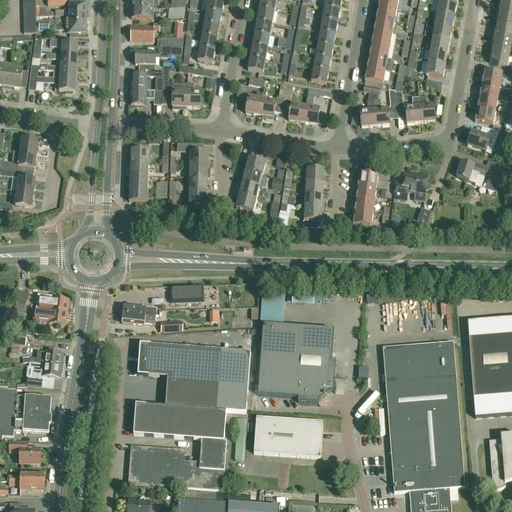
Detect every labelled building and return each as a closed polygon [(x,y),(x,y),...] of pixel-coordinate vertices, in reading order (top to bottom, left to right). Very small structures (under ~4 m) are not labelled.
[(63,0),(49,1),(48,1),(48,8),(68,8),(68,0),(63,0)] [(132,1),(132,10),(147,11),(146,12),(153,12),(153,11),(157,11),(158,1),(162,1),(145,0),(145,1),(132,1)] [(269,0),(261,0),(260,11),(275,14),(277,1),(269,0)] [(336,0),(326,0),(324,10),(339,13),(342,1),(336,0)] [(380,0),(379,7),(397,10),(398,0),(380,0)] [(410,8),(416,9),(418,1),(417,0),(409,0),(412,0),(410,8)] [(176,1),(175,10),(185,9),(186,5),(188,5),(188,1),(176,1)] [(209,1),(207,13),(222,16),(224,4),(209,1)] [(511,3),(500,1),(498,13),(511,16),(511,3)] [(457,5),(440,2),(437,14),(455,17),(457,5)] [(56,15),(56,18),(68,17),(71,17),(88,17),(88,7),(88,6),(81,6),(80,6),(71,6),(71,8),(71,11),(56,12),(56,15)] [(291,17),(297,18),(299,8),(293,7),(291,17)] [(379,7),(377,19),(394,23),(397,10),(379,7)] [(299,18),(305,20),(307,9),(301,8),(299,18)] [(147,11),(132,10),(132,20),(153,21),(153,12),(146,12),(147,11)] [(324,10),(322,23),(337,25),(339,13),(324,10)] [(275,14),(260,11),(258,23),(272,26),(275,14)] [(207,13),(205,26),(220,28),(222,16),(207,13)] [(511,16),(498,13),(495,26),(511,28),(511,16)] [(455,17),(437,14),(435,26),(452,29),(455,17)] [(88,27),(88,17),(71,17),(71,22),(67,22),(55,22),(55,27),(88,27)] [(297,18),(291,17),(289,26),(295,28),(297,18)] [(394,23),(377,19),(375,32),(392,35),(394,23)] [(258,23),(255,35),(270,38),(272,26),(258,23)] [(321,29),(318,29),(317,34),(320,34),(320,35),(335,38),(337,25),(322,23),(321,29)] [(154,26),(154,28),(132,27),(131,44),(154,44),(154,33),(160,33),(160,26),(154,26)] [(205,26),(203,38),(217,40),(220,28),(205,26)] [(435,26),(433,39),(450,42),(452,29),(435,26)] [(511,28),(495,26),(493,38),(510,41),(511,32),(511,28)] [(55,27),(56,33),(66,32),(70,32),(70,36),(88,36),(88,27),(55,27)] [(286,41),(293,42),(294,32),(288,31),(286,41)] [(375,32),(373,45),(390,48),(392,35),(375,32)] [(297,33),(295,43),(301,44),(303,34),(297,33)] [(255,35),(253,47),(268,50),(270,38),(255,35)] [(320,35),(318,47),(333,50),(335,38),(320,35)] [(276,48),(278,39),(272,37),(270,47),(276,48)] [(217,40),(203,38),(200,50),(215,53),(217,40)] [(510,41),(493,38),(491,51),(508,54),(510,41)] [(450,42),(433,39),(431,51),(448,54),(450,42)] [(158,49),(171,49),(176,49),(176,41),(158,42),(158,49)] [(293,42),(286,41),(285,51),(291,52),(293,42)] [(63,44),(63,42),(55,42),(50,42),(50,49),(62,50),(62,57),(78,58),(78,45),(63,44)] [(301,44),(295,43),(293,52),(299,54),(301,44)] [(390,48),(373,45),(370,57),(388,60),(390,48)] [(268,50),(253,47),(251,60),(266,62),(268,50)] [(333,50),(318,47),(315,59),(330,62),(333,50)] [(156,71),(156,67),(156,60),(156,59),(170,59),(171,57),(182,58),(183,49),(176,49),(171,49),(158,49),(158,55),(136,54),(136,67),(139,67),(145,67),(145,71),(156,71)] [(215,53),(200,50),(198,62),(213,65),(215,53)] [(431,51),(429,63),(446,67),(448,54),(431,51)] [(508,54),(491,51),(489,63),(506,66),(508,54)] [(47,56),(46,61),(61,62),(61,69),(77,70),(78,58),(62,57),(47,56)] [(284,56),(282,65),(288,67),(290,57),(284,56)] [(292,57),(290,67),(297,68),(298,58),(292,57)] [(370,57),(368,70),(386,73),(388,60),(370,57)] [(330,62),(315,59),(313,71),(328,74),(330,62)] [(266,62),(251,60),(249,72),(263,75),(266,62)] [(446,67),(429,63),(426,76),(443,80),(446,67)] [(297,68),(290,67),(289,77),(295,78),(297,68)] [(53,80),(68,81),(76,82),(77,70),(61,69),(47,68),(47,73),(54,73),(53,80)] [(0,69),(0,87),(3,88),(3,89),(8,90),(10,71),(0,69)] [(204,78),(205,72),(190,69),(188,76),(204,78)] [(386,73),(368,70),(366,82),(383,85),(386,73)] [(21,91),(23,73),(10,71),(8,90),(13,91),(13,89),(21,91)] [(163,80),(163,72),(156,72),(156,71),(150,71),(150,79),(156,79),(163,80)] [(328,74),(313,71),(311,84),(326,86),(328,74)] [(482,85),(500,89),(502,76),(485,73),(482,85)] [(132,77),(132,92),(147,92),(147,79),(147,77),(145,77),(139,77),(132,77)] [(28,92),(36,93),(38,79),(30,78),(28,92)] [(76,82),(68,81),(53,80),(44,79),(43,85),(55,85),(55,93),(66,93),(66,96),(73,96),(73,94),(78,94),(78,87),(76,87),(76,82)] [(265,87),(266,83),(250,80),(249,86),(265,89),(265,87)] [(210,86),(209,91),(214,92),(215,82),(207,81),(206,86),(210,86)] [(428,83),(426,82),(425,89),(440,92),(442,85),(428,83)] [(274,119),(275,114),(283,115),(285,102),(287,87),(281,86),(266,83),(265,87),(280,90),(279,93),(278,93),(276,103),(263,101),(260,117),(274,119)] [(181,93),(173,93),(173,109),(173,112),(180,112),(180,109),(187,109),(188,87),(188,86),(181,85),(181,93)] [(482,85),(480,98),(498,101),(500,89),(482,85)] [(188,86),(188,87),(187,109),(201,110),(202,94),(197,94),(194,91),(194,86),(188,86)] [(293,88),(287,87),(285,102),(291,104),(291,103),(290,103),(293,88)] [(364,94),(369,95),(379,97),(380,90),(365,88),(364,94)] [(308,97),(306,108),(303,124),(317,127),(320,111),(312,109),(314,98),(318,99),(319,93),(309,91),(308,97)] [(162,107),(163,93),(147,92),(132,92),(132,107),(146,107),(147,100),(154,100),(154,106),(162,107)] [(257,94),(256,100),(249,99),(246,115),(260,117),(263,101),(262,101),(263,96),(257,94)] [(292,106),(290,116),(290,122),(303,124),(306,108),(308,97),(307,97),(305,108),(292,106)] [(480,98),(478,111),(495,114),(498,101),(480,98)] [(434,107),(427,107),(426,99),(419,99),(419,100),(420,108),(421,124),(435,123),(434,107)] [(420,108),(419,100),(412,100),(413,108),(406,109),(407,125),(421,124),(420,108)] [(378,102),(374,102),(376,128),(390,127),(389,121),(398,121),(397,110),(397,104),(390,105),(390,108),(388,110),(380,111),(379,101),(378,102)] [(376,128),(374,102),(367,102),(368,112),(360,113),(362,129),(376,128)] [(495,114),(478,111),(475,123),(493,127),(495,114)] [(468,147),(486,153),(488,147),(493,148),(499,133),(487,131),(484,138),(472,134),(468,147)] [(21,154),(37,156),(38,143),(22,140),(21,154)] [(191,167),(208,168),(209,155),(201,155),(201,146),(185,146),(184,155),(191,155),(191,160),(191,167)] [(131,166),(149,166),(150,153),(132,152),(131,166)] [(21,154),(13,153),(10,173),(34,176),(35,170),(37,156),(21,154)] [(249,160),(246,173),(262,177),(263,177),(268,157),(256,154),(254,161),(249,160)] [(474,164),(473,167),(462,163),(457,179),(476,185),(475,187),(480,189),(482,188),(485,179),(483,177),(489,179),(488,182),(503,187),(507,176),(502,174),(505,168),(488,163),(486,168),(474,164)] [(149,166),(131,166),(131,178),(149,179),(149,166)] [(191,167),(190,180),(208,181),(208,180),(210,180),(211,173),(208,173),(208,168),(191,167)] [(33,182),(34,176),(10,173),(0,171),(0,178),(9,179),(10,179),(13,180),(11,193),(33,196),(35,182),(33,182)] [(307,171),(307,184),(324,185),(325,172),(307,171)] [(262,177),(246,173),(246,174),(244,173),(242,179),(244,179),(243,185),(259,189),(260,189),(263,177),(262,177)] [(361,175),(359,188),(376,190),(378,177),(361,175)] [(408,194),(425,196),(426,191),(428,191),(430,190),(430,186),(429,184),(427,183),(428,178),(413,176),(413,178),(404,177),(403,185),(396,184),(394,200),(407,202),(408,194)] [(149,179),(131,178),(131,191),(148,192),(149,179)] [(281,193),(282,189),(283,181),(277,180),(273,179),(271,191),(281,193)] [(208,181),(190,180),(190,193),(208,194),(208,181)] [(324,185),(307,184),(306,197),(324,198),(324,185)] [(243,185),(240,198),(257,202),(260,189),(259,189),(243,185)] [(376,190),(359,188),(357,201),(375,203),(376,190)] [(131,191),(130,204),(148,204),(148,192),(131,191)] [(11,193),(10,196),(17,197),(15,207),(32,210),(33,196),(11,193)] [(208,194),(190,193),(189,206),(207,206),(208,194)] [(306,197),(305,209),(323,210),(324,198),(306,197)] [(240,198),(237,208),(237,210),(254,215),(257,202),(240,198)] [(357,201),(356,213),(373,216),(375,203),(357,201)] [(272,204),(269,227),(277,228),(278,216),(280,205),(273,204),(272,204)] [(0,212),(10,213),(11,207),(0,205),(0,212)] [(323,210),(305,209),(304,222),(322,223),(323,210)] [(416,226),(427,229),(432,214),(422,210),(416,226)] [(373,216),(356,213),(354,226),(372,228),(373,216)] [(398,219),(391,219),(391,228),(399,228),(399,219),(398,219)] [(203,288),(171,289),(171,292),(172,305),(204,304),(203,292),(203,288)] [(18,306),(26,307),(26,303),(28,303),(29,294),(19,292),(18,306)] [(262,295),(262,325),(276,325),(276,324),(285,324),(285,295),(262,295)] [(293,295),(293,306),(315,306),(315,303),(322,303),(322,295),(293,295)] [(37,310),(37,311),(68,315),(70,303),(53,301),(52,301),(42,300),(40,311),(37,310)] [(146,309),(124,307),(123,316),(156,320),(157,311),(146,310),(146,309)] [(49,324),(66,327),(68,315),(37,311),(36,321),(50,323),(49,324)] [(210,324),(219,324),(219,312),(210,312),(210,324)] [(156,320),(123,316),(122,325),(144,327),(144,325),(155,327),(156,320)] [(161,335),(182,334),(183,323),(162,325),(161,335)] [(263,326),(258,397),(298,400),(298,404),(318,406),(319,403),(320,402),(325,402),(329,398),(329,394),(331,393),(334,393),(336,362),(332,362),(334,331),(263,326)] [(12,347),(26,349),(27,337),(13,335),(12,347)] [(505,490),(505,486),(511,483),(511,336),(469,340),(473,400),(511,397),(511,436),(501,438),(501,443),(489,444),(493,494),(505,490)] [(454,344),(405,348),(383,350),(388,418),(394,495),(409,494),(410,511),(450,511),(449,491),(465,490),(457,391),(454,344)] [(134,437),(201,442),(224,444),(226,414),(246,415),(250,354),(140,347),(138,377),(168,380),(166,409),(136,407),(134,437)] [(30,365),(34,365),(61,368),(63,356),(46,353),(45,354),(37,353),(36,360),(31,360),(30,365)] [(30,365),(30,366),(29,366),(29,369),(34,369),(33,380),(28,379),(27,389),(42,391),(43,379),(59,381),(61,368),(34,365),(30,365)] [(0,444),(1,445),(2,438),(13,439),(14,433),(23,433),(23,434),(49,436),(51,401),(25,399),(25,400),(16,399),(17,392),(0,391),(0,444)] [(320,461),(323,425),(256,420),(254,456),(320,461)] [(245,462),(246,421),(236,421),(235,462),(245,462)] [(183,454),(132,450),(130,486),(223,493),(226,444),(224,444),(201,442),(200,464),(182,463),(183,454)] [(20,466),(40,467),(40,452),(27,451),(27,448),(28,445),(10,445),(9,455),(20,455),(20,466)] [(10,478),(10,482),(45,484),(45,475),(42,475),(21,474),(20,478),(10,478)] [(45,484),(10,482),(10,484),(9,484),(9,487),(20,488),(20,492),(44,493),(45,484)] [(0,497),(8,498),(9,490),(0,489),(0,497)] [(149,511),(150,505),(147,505),(143,501),(139,504),(129,504),(129,506),(127,508),(128,510),(128,511),(149,511)] [(228,511),(229,506),(178,502),(177,511),(228,511)]
